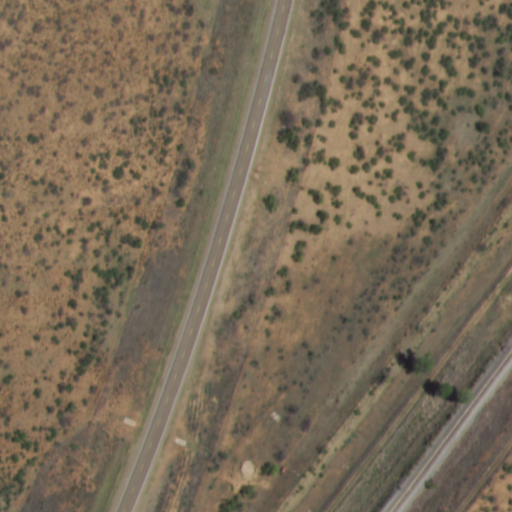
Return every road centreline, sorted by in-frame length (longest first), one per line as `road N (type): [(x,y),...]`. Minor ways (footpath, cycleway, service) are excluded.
road 1 (trunk): [(121,511),(192,321),(282,0)]
road 2 (track): [(511,228),(310,511)]
